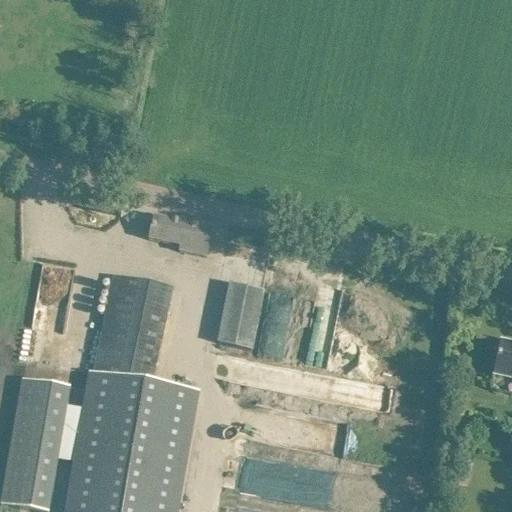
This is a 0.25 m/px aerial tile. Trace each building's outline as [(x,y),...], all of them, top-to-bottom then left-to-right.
[(237,238),(238,216),(229,215),(228,237),(237,238)] [(205,259),(211,231),(154,219),(149,242),(180,249),(179,254),(205,259)] [(179,511),(200,394),(152,386),(168,311),(172,291),(113,279),(109,298),(92,375),(89,375),(64,511),(179,511)] [(229,286),(225,306),(217,345),(250,352),(263,293),(229,286)] [(511,345),(501,343),(493,377),(511,380),(511,345)] [(270,372),(344,379),(346,358),(319,355),(319,356),(259,351),(258,359),(271,361),(270,372)] [(21,382),(0,506),(0,507),(26,511),(49,511),(71,391),(21,382)]
